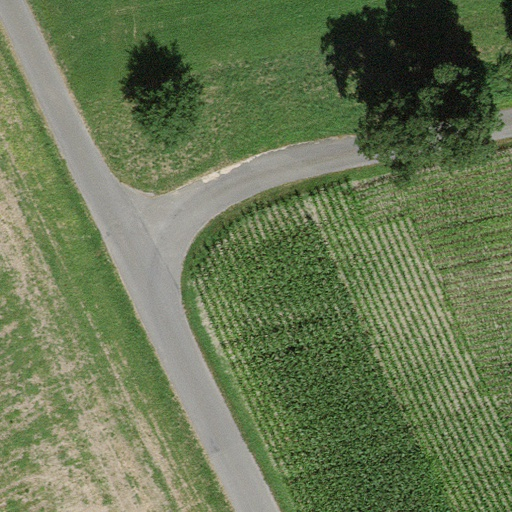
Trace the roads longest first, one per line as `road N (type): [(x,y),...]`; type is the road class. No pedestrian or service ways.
road 1 (track): [(125,239),(293,172),(511,129)]
road 2 (track): [(259,511),(125,239)]
road 3 (track): [(125,239),(7,0)]
